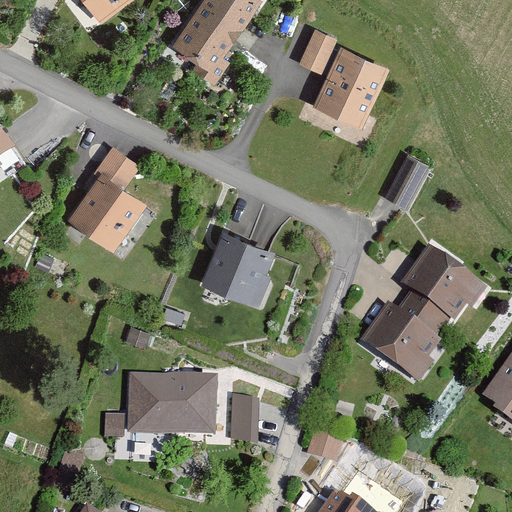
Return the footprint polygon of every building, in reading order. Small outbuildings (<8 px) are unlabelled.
[(135,0),(79,0),(99,26),(135,0)] [(258,6),(248,0),(205,0),(170,49),(196,68),(208,77),(258,6)] [(336,43),(314,34),(300,66),(321,76),(336,43)] [(387,73),(339,52),(313,110),(361,132),(387,73)] [(232,71),(219,61),(208,77),(196,68),(192,73),(216,91),(232,71)] [(0,129),(0,157),(13,150),(0,129)] [(92,178),(98,182),(100,178),(123,194),(140,171),(111,151),(92,178)] [(428,170),(407,158),(385,198),(405,210),(428,170)] [(123,194),(100,178),(98,182),(68,225),(112,257),(145,210),(123,194)] [(275,256),(222,236),(203,289),(256,308),(275,256)] [(488,294),(428,249),(397,289),(406,296),(396,309),(431,334),(439,323),(452,333),(466,314),(471,317),(488,294)] [(431,334),(396,309),(389,304),(357,349),(419,392),(437,367),(431,363),(444,344),(431,334)] [(152,333),(132,325),(127,340),(146,347),(152,333)] [(511,357),(480,402),(511,425),(511,357)] [(214,380),(129,378),(128,441),(213,443),(214,380)] [(260,398),(233,394),(231,439),(258,445),(260,398)] [(125,414),(107,413),(106,435),(124,436),(125,414)] [(344,438),(315,430),(308,453),(337,462),(344,438)] [(358,459),(351,469),(378,488),(385,478),(358,459)] [(334,492),(320,511),(374,511),(388,494),(378,488),(351,469),(347,466),(330,490),(334,492)]
